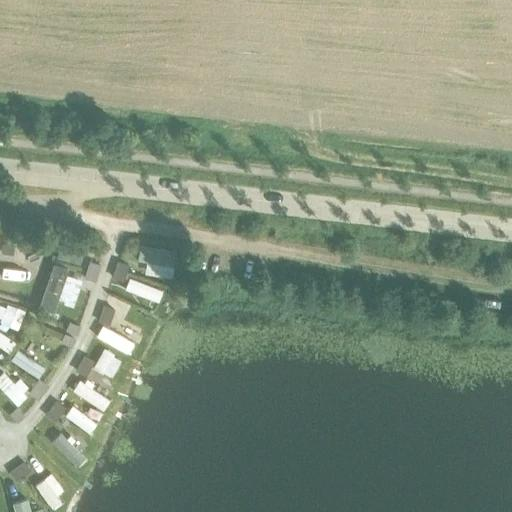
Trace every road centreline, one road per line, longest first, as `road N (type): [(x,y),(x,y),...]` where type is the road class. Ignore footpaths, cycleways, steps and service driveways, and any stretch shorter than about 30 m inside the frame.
road 1 (tertiary): [(0,168),(511,230)]
road 2 (track): [(122,222),(511,283)]
